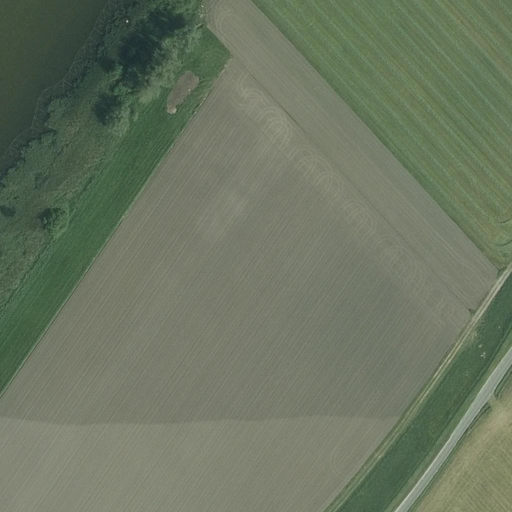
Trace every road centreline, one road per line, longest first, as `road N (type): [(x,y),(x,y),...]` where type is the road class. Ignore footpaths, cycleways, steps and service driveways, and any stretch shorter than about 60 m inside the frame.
road 1 (track): [(330,511),(511,270)]
road 2 (unclassified): [(399,511),(511,355)]
